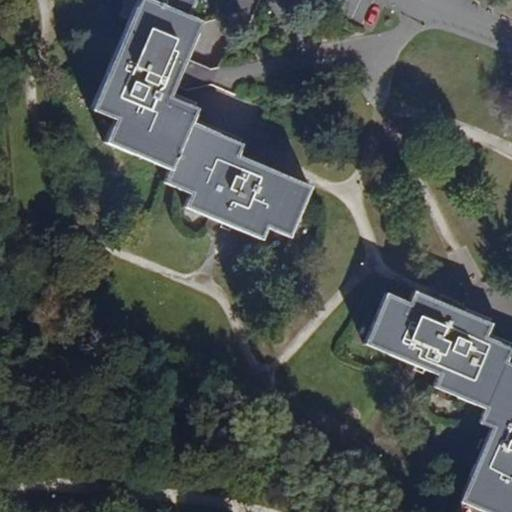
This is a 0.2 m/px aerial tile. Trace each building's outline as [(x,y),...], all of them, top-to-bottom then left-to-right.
[(145,0),(152,3),(101,114),(110,119),(99,143),(159,172),(153,183),(181,196),(175,209),(248,242),(254,230),(276,240),(298,192),(226,159),(231,148),(180,125),(187,110),(159,97),(164,87),(176,59),(193,23),(182,17),(189,0),(145,0)] [(189,0),(182,17),(193,23),(198,24),(216,16),(223,0),(189,0)] [(223,0),(216,16),(241,28),(253,0),(223,0)] [(176,59),(164,87),(176,92),(201,87),(208,72),(176,59)] [(511,511),(511,364),(510,363),(511,359),(511,348),(490,339),(501,317),(426,282),(416,304),(393,294),(371,343),(443,375),(437,386),(489,410),(481,426),(493,431),(460,503),(480,511),(511,511)]
